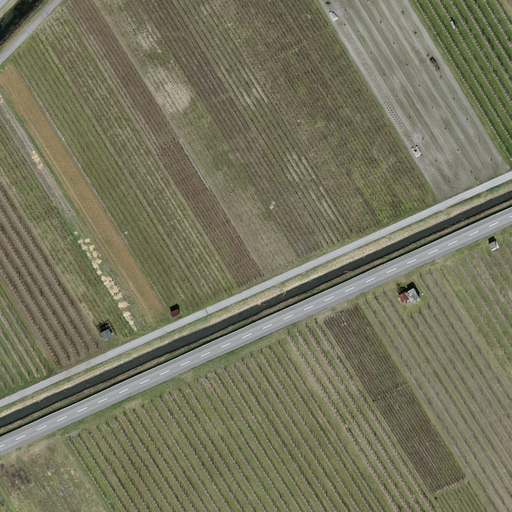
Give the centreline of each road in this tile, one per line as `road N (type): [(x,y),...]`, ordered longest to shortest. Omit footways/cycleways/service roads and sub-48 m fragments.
road 1 (secondary): [(0,447),(511,216)]
road 2 (track): [(511,172),(0,402)]
